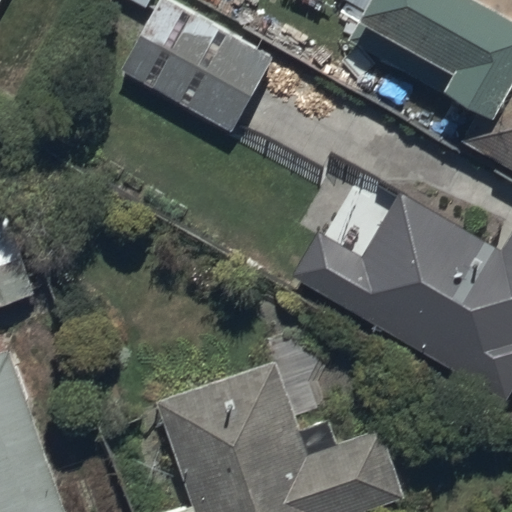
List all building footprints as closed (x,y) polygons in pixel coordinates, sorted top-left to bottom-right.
[(185,0),(152,0),(120,61),(236,123),(276,48),(185,0)] [(511,0),(366,0),(349,32),(480,103),(465,130),(511,155),(511,0)] [(321,218),(294,264),(511,389),(511,226),(505,238),(404,180),(367,245),(321,218)] [(7,198),(0,200),(0,299),(38,287),(7,198)] [(0,511),(72,511),(11,339),(0,343),(0,511)] [(280,349),(157,390),(192,496),(141,511),(340,511),(409,490),(386,418),(339,434),(331,408),(303,417),(280,349)]
